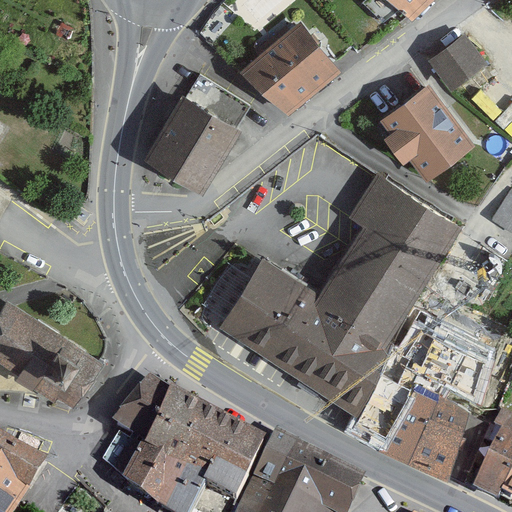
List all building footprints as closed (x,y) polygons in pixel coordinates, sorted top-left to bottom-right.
[(390,0),(415,26),(441,0),(390,0)] [(340,67),(302,21),(246,66),(285,113),(340,67)] [(463,32),(427,58),(452,92),(488,66),(463,32)] [(472,146),(428,85),(383,118),(427,179),(472,146)] [(185,92),(146,159),(204,192),(243,125),(185,92)] [(482,233),(382,184),(352,233),(362,239),(320,307),(269,276),(229,341),(511,503),(511,421),(489,411),(511,373),(511,364),(432,316),(482,233)] [(511,197),(497,223),(511,232),(511,197)] [(111,360),(13,302),(0,323),(0,369),(78,416),(111,360)] [(276,423),(265,443),(156,386),(122,450),(143,461),(115,511),(356,511),(376,475),(276,423)] [(23,511),(54,469),(0,431),(0,511),(23,511)]
